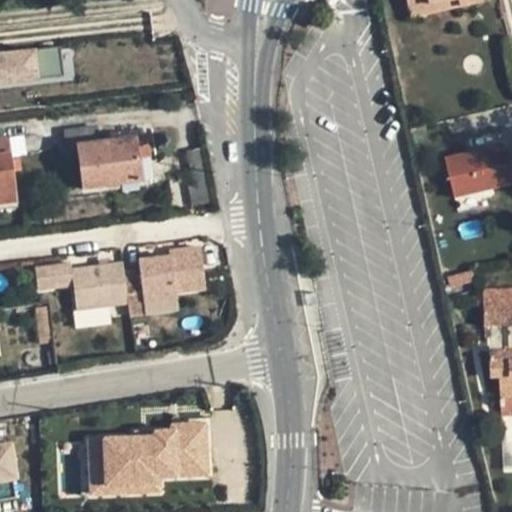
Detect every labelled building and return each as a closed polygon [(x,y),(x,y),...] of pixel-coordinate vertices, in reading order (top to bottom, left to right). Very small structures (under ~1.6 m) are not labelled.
[(406,0),(409,9),(426,5),(447,0),(458,0),(460,6),(482,1),(481,0),(406,0)] [(428,13),(426,5),(409,9),(411,17),(428,13)] [(67,51),(0,58),(0,88),(71,81),(67,51)] [(82,189),(143,181),(140,158),(137,136),(99,141),(97,127),(64,132),(66,147),(76,146),(82,189)] [(9,136),(13,156),(25,154),(22,134),(9,136)] [(146,135),(137,136),(140,158),(149,157),(146,135)] [(0,139),(0,204),(17,202),(9,138),(0,139)] [(499,144),(442,156),(450,196),(507,184),(499,144)] [(207,147),(185,151),(197,206),(218,202),(207,147)] [(175,293),(205,289),(200,247),(169,251),(169,256),(138,260),(139,270),(123,272),(128,304),(129,316),(146,313),(144,302),(176,298),(175,293)] [(73,286),(76,311),(128,304),(123,272),(122,262),(71,269),(70,263),(35,267),(38,290),(73,286)] [(473,272),(449,278),(451,286),(475,280),(473,272)] [(511,291),(483,292),(483,308),(511,307),(511,291)] [(144,302),(146,313),(177,309),(176,298),(144,302)] [(511,307),(483,308),(483,327),(511,326),(511,307)] [(42,345),(53,344),(49,309),(37,311),(42,345)] [(511,351),(489,352),(490,378),(499,378),(500,399),(511,398),(511,351)] [(511,398),(500,399),(500,414),(511,413),(511,398)] [(153,483),(153,476),(206,475),(205,426),(172,426),(172,433),(137,434),(138,440),(91,442),(92,484),(153,483)] [(0,448),(0,486),(13,485),(19,483),(14,446),(0,448)] [(13,485),(0,486),(0,500),(15,498),(13,485)]
